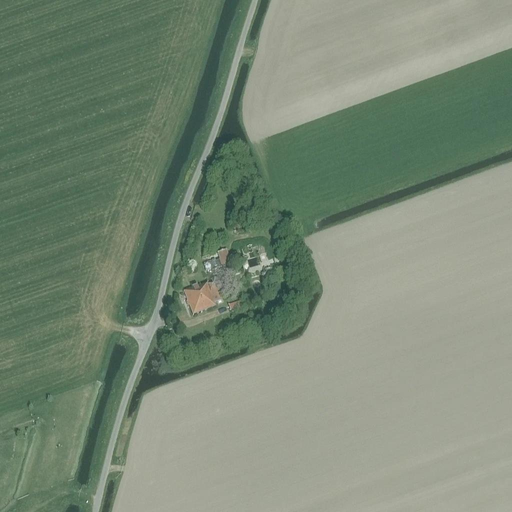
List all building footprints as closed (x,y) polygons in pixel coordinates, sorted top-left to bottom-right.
[(217,255),(219,260),(228,257),(227,252),(217,255)] [(241,258),(243,266),(253,264),(251,256),(241,258)] [(261,257),(254,258),(256,265),(263,263),(261,257)] [(193,317),(216,308),(216,307),(215,307),(214,304),(221,302),(219,296),(221,295),(216,283),(207,286),(207,285),(200,288),(198,283),(191,285),(192,289),(183,293),(188,307),(189,307),(193,317)] [(228,306),(230,313),(235,312),(235,311),(244,308),(242,302),(228,306)]
